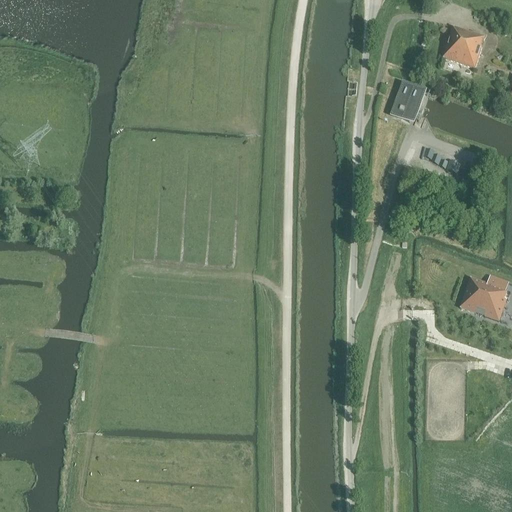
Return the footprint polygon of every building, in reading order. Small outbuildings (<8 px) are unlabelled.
[(444,59),(475,69),(485,38),(454,28),(444,59)] [(413,125),(416,117),(424,96),(404,88),(393,117),(413,125)] [(430,142),(427,149),(440,154),(443,147),(430,142)] [(411,164),(417,145),(410,143),(405,162),(411,164)] [(464,165),(470,156),(460,150),(454,159),(464,165)] [(498,323),(505,304),(507,300),(505,299),(508,292),(507,292),(510,283),(492,277),(489,286),(470,279),(460,309),(498,323)] [(478,390),(493,395),(497,385),(502,386),(505,378),(485,371),(478,390)]
